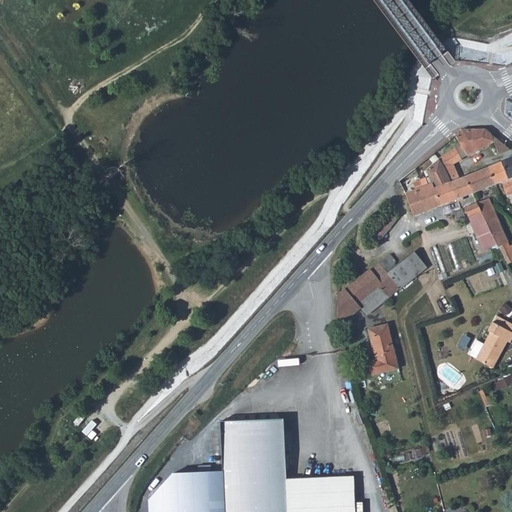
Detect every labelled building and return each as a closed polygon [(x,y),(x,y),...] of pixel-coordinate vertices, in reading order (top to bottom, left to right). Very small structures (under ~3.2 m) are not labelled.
[(510,149),(486,129),(463,128),(456,135),(461,144),(467,156),(488,145),(498,154),(510,149)] [(456,199),(472,193),(473,193),(466,175),(463,177),(460,178),(453,163),(455,162),(463,158),(456,147),(454,148),(446,153),(439,159),(448,180),(456,199)] [(511,177),(511,155),(501,160),(501,162),(508,179),(511,177)] [(440,203),(441,204),(456,199),(448,180),(439,159),(427,169),(432,183),(440,203)] [(460,178),(463,177),(455,162),(453,163),(460,178)] [(501,162),(489,167),(496,184),(502,182),(507,195),(511,192),(511,177),(508,179),(501,162)] [(489,167),(466,175),(473,193),(496,184),(489,167)] [(406,193),(414,215),(441,204),(440,203),(432,183),(406,193)] [(488,198),(476,202),(482,213),(494,209),(490,202),(488,198)] [(483,251),(497,245),(482,213),(476,202),(464,207),(483,251)] [(494,209),(482,213),(497,245),(497,246),(508,242),(494,209)] [(388,213),(371,238),(377,242),(395,218),(388,213)] [(508,242),(497,246),(503,257),(506,264),(511,260),(511,243),(509,245),(508,242)] [(390,254),(379,262),(400,288),(418,274),(416,271),(415,273),(404,259),(396,265),(396,262),(390,254)] [(421,268),(410,254),(404,259),(415,273),(416,271),(421,268)] [(367,314),(391,295),(400,288),(379,262),(339,294),(338,319),(353,314),(362,308),(367,314)] [(489,330),(491,331),(483,346),(477,342),(470,354),(493,367),(508,341),(511,342),(511,339),(511,331),(494,321),(489,330)] [(368,328),(377,360),(395,355),(387,324),(368,328)] [(399,368),(395,355),(377,360),(367,362),(370,375),(399,368)] [(149,499),(150,511),(356,511),(356,477),(289,479),(286,419),(221,421),(224,457),(186,458),(149,499)]
